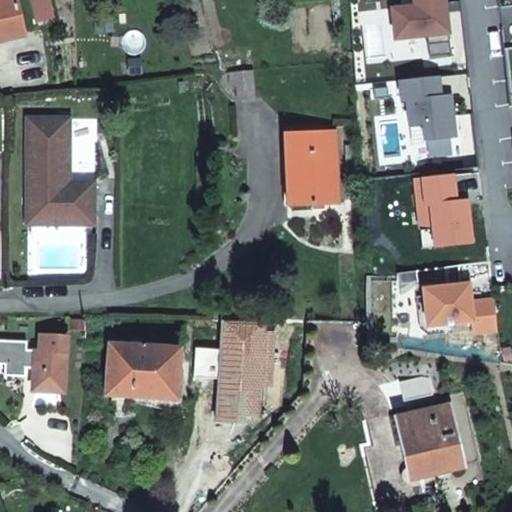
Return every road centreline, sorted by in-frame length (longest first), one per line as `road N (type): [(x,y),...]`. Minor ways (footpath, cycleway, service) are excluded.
road 1 (residential): [(480,0),(507,268)]
road 2 (residential): [(0,433),(35,468),(125,511)]
